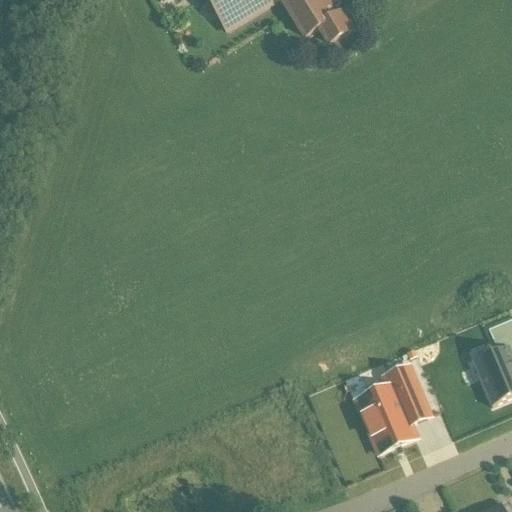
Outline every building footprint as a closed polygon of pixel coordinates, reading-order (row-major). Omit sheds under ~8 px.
[(208,0),(229,34),(274,7),(284,0),(208,0)] [(284,0),(274,7),(283,2),(307,40),(322,31),(331,47),(358,30),(348,13),(341,18),(329,0),(284,0)] [(470,366),(488,412),(511,402),(511,326),(489,336),(496,356),(470,366)] [(436,422),(412,371),(384,384),(387,392),(397,387),(417,430),(436,422)] [(352,408),(378,464),(423,443),(417,430),(397,387),(387,392),(352,408)]
